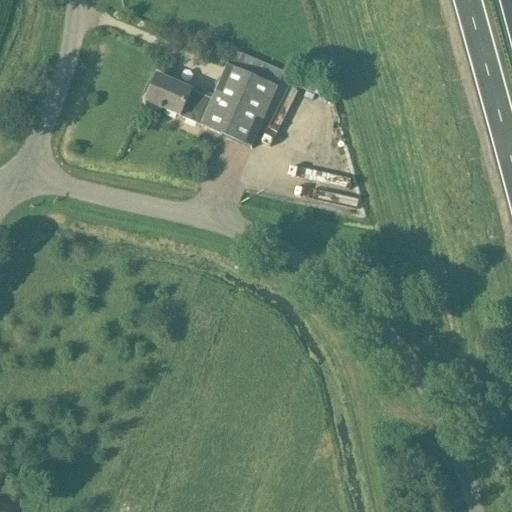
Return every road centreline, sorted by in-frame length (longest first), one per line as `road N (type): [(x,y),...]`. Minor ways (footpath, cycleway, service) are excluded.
road 1 (unclassified): [(18,184),(211,219),(293,258),(356,308),(429,389),(475,511)]
road 2 (unclassified): [(18,184),(77,0)]
road 3 (trunk): [(470,0),(511,164)]
